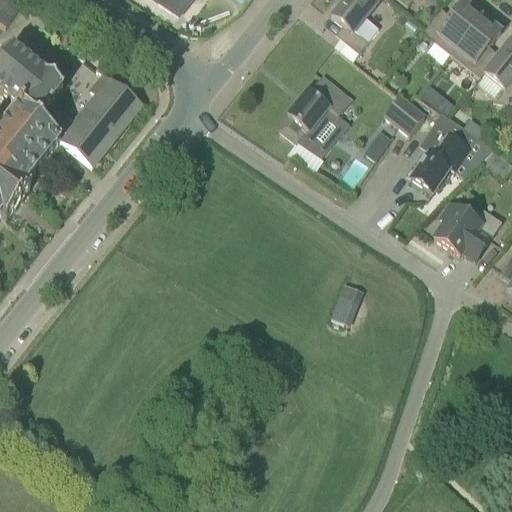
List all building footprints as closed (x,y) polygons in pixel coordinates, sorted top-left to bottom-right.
[(146,0),(178,21),(194,0),(146,0)] [(339,45),(354,57),(358,60),(378,35),(366,25),(378,10),(366,0),(348,0),(330,23),(347,36),(339,45)] [(390,0),(406,13),(415,2),(417,3),(419,0),(390,0)] [(0,30),(5,34),(18,14),(0,1),(0,30)] [(437,19),(422,38),(431,45),(431,46),(450,61),(455,55),(481,22),(462,7),(446,27),(437,19)] [(455,55),(450,61),(468,75),(479,84),(482,80),(494,65),(484,58),(488,53),(500,37),(481,22),(455,55)] [(494,65),(482,80),(502,96),(501,111),(511,112),(511,46),(510,45),(498,61),(494,65)] [(62,96),(42,80),(11,55),(0,68),(0,103),(16,116),(4,131),(22,146),(36,128),(62,96)] [(141,111),(130,101),(102,79),(89,96),(96,101),(66,139),(58,133),(52,141),(51,142),(59,148),(91,174),(141,111)] [(336,121),(339,118),(348,106),(322,84),(312,96),(309,99),(307,97),(287,121),(289,123),(278,135),(296,150),(306,137),(308,139),(309,137),(312,140),(330,117),(336,121)] [(400,101),(383,123),(408,143),(425,121),(400,101)] [(453,112),(445,106),(437,116),(445,122),(453,112)] [(427,159),(410,185),(431,200),(448,174),(454,178),(470,156),(477,146),(477,145),(441,120),(425,143),(438,152),(432,162),(427,159)] [(347,130),(336,122),(329,130),(340,139),(347,130)] [(0,222),(1,221),(6,224),(13,215),(15,216),(23,205),(22,205),(29,195),(25,191),(59,148),(51,142),(52,141),(36,128),(22,146),(4,131),(0,135),(0,222)] [(377,136),(365,158),(377,165),(390,143),(377,136)] [(444,229),(433,245),(459,262),(461,259),(475,268),(501,229),(482,216),(474,227),(450,210),(439,226),(444,229)] [(511,259),(499,279),(510,287),(506,294),(511,297),(511,259)] [(349,330),(362,297),(343,289),(329,322),(349,330)]
